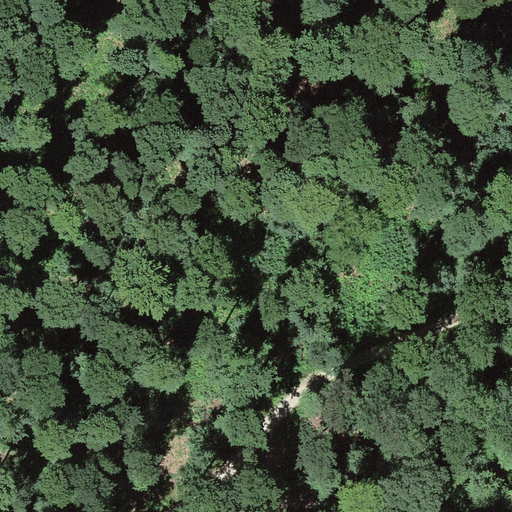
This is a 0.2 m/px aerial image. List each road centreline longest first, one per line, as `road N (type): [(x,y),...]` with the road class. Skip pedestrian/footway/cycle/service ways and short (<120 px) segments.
road 1 (track): [(511,278),(447,321),(314,382),(246,442),(191,511)]
road 2 (track): [(365,511),(322,499),(269,498),(194,511)]
